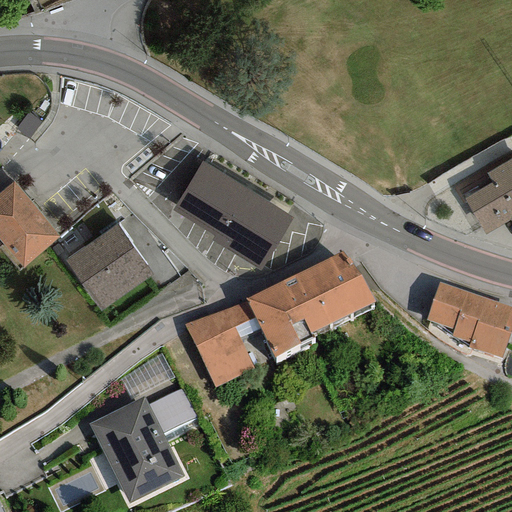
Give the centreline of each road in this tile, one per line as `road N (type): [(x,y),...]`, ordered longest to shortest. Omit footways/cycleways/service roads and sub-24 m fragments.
road 1 (secondary): [(81,57),(136,77),(380,222)]
road 2 (residential): [(231,293),(95,163),(70,154),(30,157),(0,179)]
road 3 (residential): [(0,448),(152,338),(231,293)]
road 4 (residential): [(231,293),(292,271),(380,222)]
road 5 (secondary): [(380,222),(511,275)]
